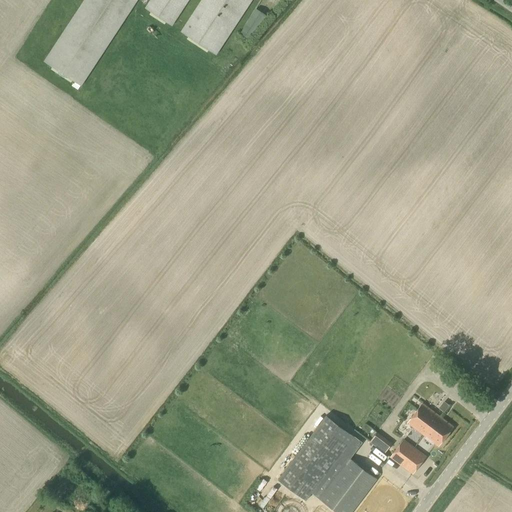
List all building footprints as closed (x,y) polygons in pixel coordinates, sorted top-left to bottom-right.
[(84,0),(43,63),(80,87),(137,1),(136,1),(136,0),(84,0)] [(150,0),(146,7),(145,7),(172,25),(171,25),(187,0),(202,0),(181,31),(216,55),(216,54),(215,54),(251,0),(150,0)] [(250,36),(263,19),(254,12),(241,29),(250,36)] [(438,368),(443,372),(449,364),(444,360),(438,368)] [(434,428),(441,419),(422,404),(408,423),(422,434),(430,424),(434,428)] [(305,500),(311,492),(319,498),(336,511),(350,511),(376,479),(350,458),(362,442),(326,415),(278,479),(305,500)] [(430,424),(422,434),(426,437),(424,439),(433,445),(434,443),(438,446),(453,428),(441,419),(434,428),(430,424)] [(384,454),(385,454),(392,444),(377,432),(369,443),(384,454)] [(402,466),(415,448),(404,440),(391,457),(402,466)] [(413,474),(426,456),(415,448),(402,466),(413,474)]
